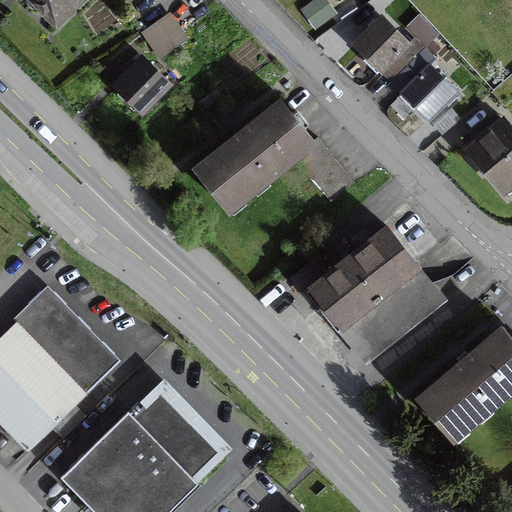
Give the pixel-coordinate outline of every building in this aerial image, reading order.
[(54,24),(78,0),(24,0),(24,3),(31,10),(37,10),(39,8),(54,24)] [(185,41),(167,16),(143,33),(160,58),(185,41)] [(381,71),(392,81),(402,91),(428,118),(448,98),(454,93),(427,66),(431,63),(421,52),(410,41),(406,45),(380,19),(375,25),(354,45),(381,71)] [(140,59),(114,86),(141,112),(167,85),(140,59)] [(312,142),(280,102),(194,170),(226,210),(290,160),(326,206),(353,185),(316,139),(312,142)] [(511,132),(497,115),(462,144),(502,190),(511,181),(511,132)] [(320,306),(323,305),(339,325),(371,358),(444,299),(387,229),(310,290),(309,292),(320,306)] [(311,256),(286,276),(295,287),(320,267),(311,256)] [(74,406),(116,364),(46,293),(37,301),(0,337),(0,424),(26,451),(50,429),(61,440),(85,417),(74,406)] [(511,386),(511,339),(502,328),(462,362),(418,399),(451,438),(511,386)] [(59,477),(93,511),(167,511),(197,483),(193,479),(221,451),(213,443),(159,388),(131,416),(127,411),(59,477)]
